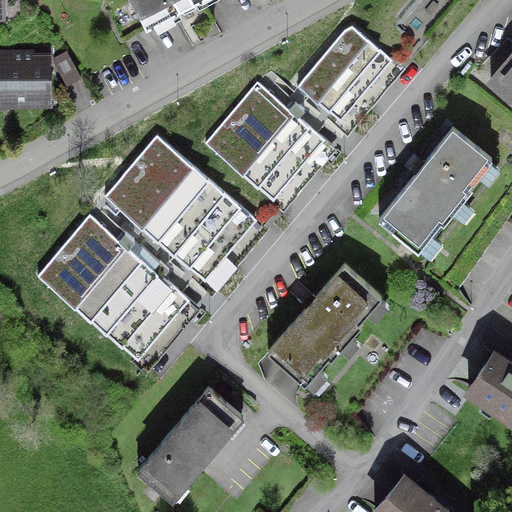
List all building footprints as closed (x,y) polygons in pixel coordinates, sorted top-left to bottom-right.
[(191,0),(200,0),(203,5),(211,0),(124,0),(104,11),(120,40),(191,0)] [(398,72),(347,29),(300,86),(351,128),(398,72)] [(66,85),(79,78),(64,52),(51,59),(66,85)] [(511,52),(489,80),(511,99),(511,52)] [(0,100),(46,99),(45,58),(32,59),(32,54),(0,54),(0,100)] [(331,148),(254,84),(206,142),(283,205),(331,148)] [(489,159),(451,128),(378,219),(416,249),(439,221),(441,224),(470,188),(467,185),(489,159)] [(267,225),(156,133),(105,193),(216,286),(267,225)] [(200,308),(88,214),(39,273),(151,367),(200,308)] [(379,296),(342,263),(265,351),(302,383),(326,356),(329,359),(359,324),(356,322),(379,296)] [(511,365),(492,352),(466,389),(511,420),(511,365)] [(136,470),(170,498),(240,415),(207,386),(136,470)] [(446,511),(447,511),(434,498),(428,497),(402,475),(372,510),(374,511),(446,511)]
